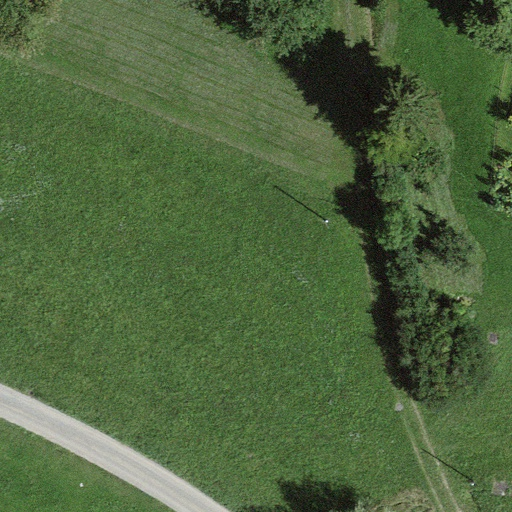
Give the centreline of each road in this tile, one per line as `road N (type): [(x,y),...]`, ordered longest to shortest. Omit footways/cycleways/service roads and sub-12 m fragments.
road 1 (track): [(360,0),(398,335),(424,437),(461,511)]
road 2 (unclassified): [(0,395),(223,511)]
